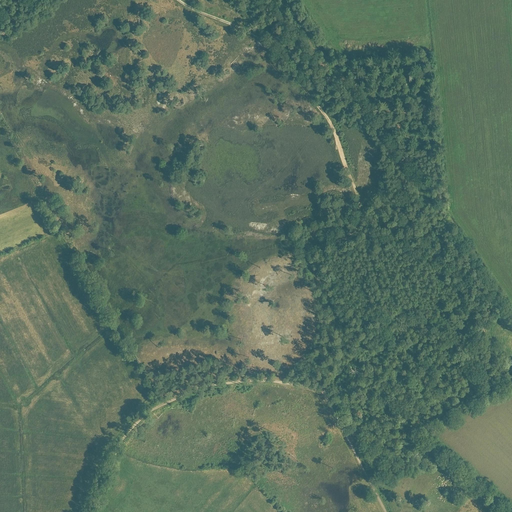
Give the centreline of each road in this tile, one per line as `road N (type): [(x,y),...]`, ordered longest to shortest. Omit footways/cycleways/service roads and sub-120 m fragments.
road 1 (track): [(320,391),(359,351),(306,255),(321,241),(356,239),(358,204),(347,167),(318,104),(272,46),(178,0)]
road 2 (track): [(320,391),(228,382),(172,398),(125,436),(87,511)]
road 3 (track): [(372,486),(410,457),(412,422),(486,381),(468,341),(479,327)]
road 4 (track): [(359,351),(363,331),(321,256),(356,239)]
road 5 (track): [(385,511),(320,391)]
